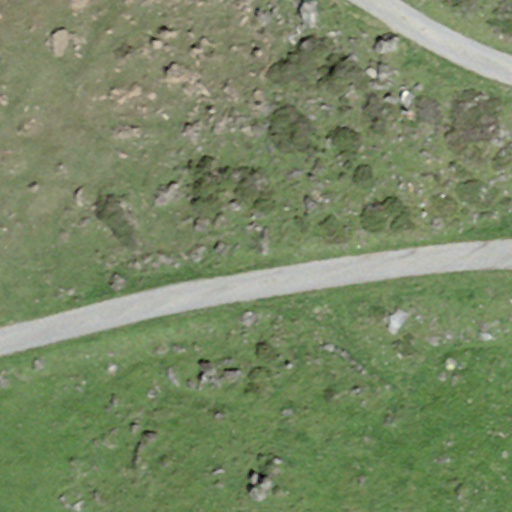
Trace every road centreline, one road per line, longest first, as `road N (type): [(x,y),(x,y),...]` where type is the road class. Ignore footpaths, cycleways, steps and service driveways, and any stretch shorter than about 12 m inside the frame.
road 1 (track): [(0,340),(235,287),(511,255)]
road 2 (track): [(511,74),(370,0)]
